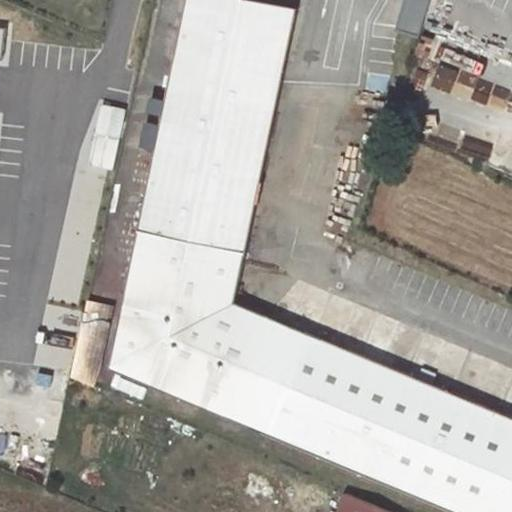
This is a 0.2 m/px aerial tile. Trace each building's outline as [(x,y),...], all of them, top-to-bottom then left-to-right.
[(511,511),(511,417),(237,303),(248,254),(297,8),(256,0),(189,0),(141,231),(112,367),(455,511),(511,511)] [(417,37),(429,0),(403,0),(394,29),(417,37)] [(316,101),(287,195),(336,210),(365,116),(316,101)] [(126,110),(103,105),(90,163),(114,168),(126,110)] [(89,302),(73,377),(97,386),(114,308),(89,302)]
